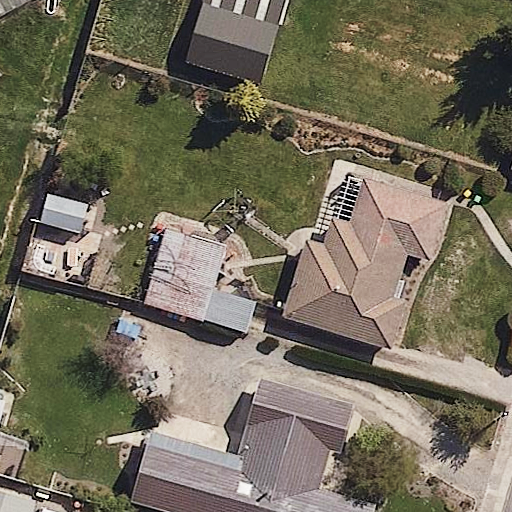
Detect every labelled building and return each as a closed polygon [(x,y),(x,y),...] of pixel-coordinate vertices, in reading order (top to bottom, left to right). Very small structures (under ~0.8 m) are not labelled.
[(436,257),(454,193),(337,160),(315,236),(303,232),(281,311),(387,341),(413,251),(436,257)] [(44,185),(34,214),(86,232),(96,203),(44,185)] [(227,242),(164,223),(142,294),(254,329),(263,302),(213,287),(227,242)] [(31,224),(21,266),(46,273),(57,231),(31,224)] [(233,454),(135,427),(117,493),(185,511),(376,511),(381,495),(324,480),(346,399),(256,374),(233,454)] [(0,423),(13,390),(0,385),(0,423)] [(39,511),(43,500),(0,484),(0,511),(39,511)]
